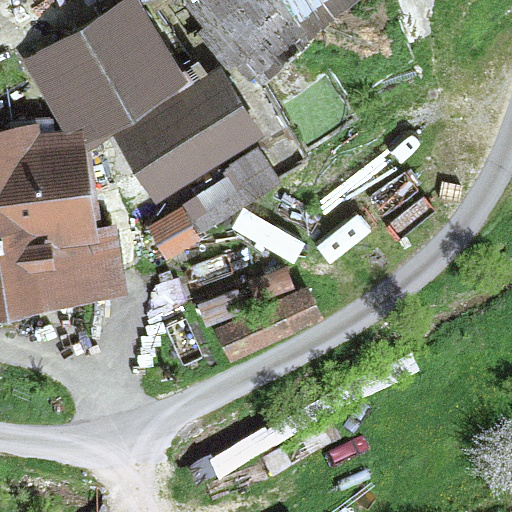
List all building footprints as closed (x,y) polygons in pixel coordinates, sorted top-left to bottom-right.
[(185,0),(256,79),(345,0),(185,0)] [(36,61),(70,131),(175,69),(133,2),(36,61)] [(218,87),(130,139),(154,179),(243,126),(218,87)] [(70,135),(0,143),(0,295),(91,285),(70,135)] [(157,227),(167,246),(187,235),(176,216),(157,227)] [(301,292),(218,332),(230,355),(312,316),(301,292)]
